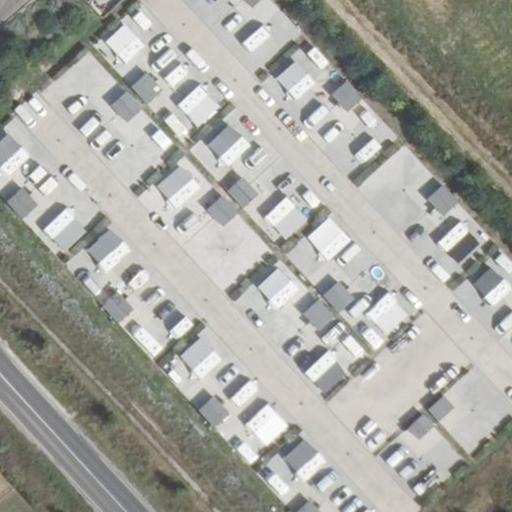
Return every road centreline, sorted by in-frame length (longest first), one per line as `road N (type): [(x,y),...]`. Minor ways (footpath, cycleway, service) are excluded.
road 1 (track): [(337,0),(511,191)]
road 2 (primary): [(0,375),(126,511)]
